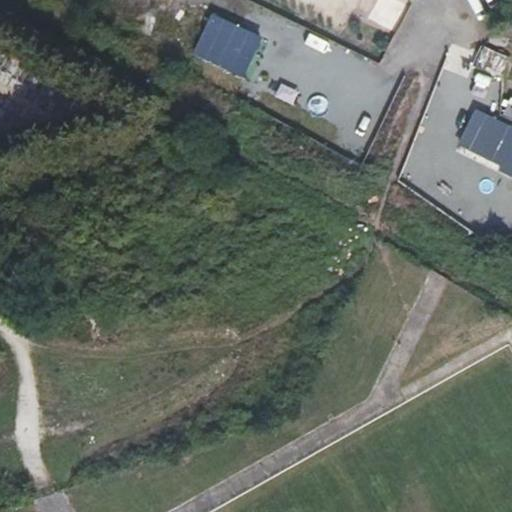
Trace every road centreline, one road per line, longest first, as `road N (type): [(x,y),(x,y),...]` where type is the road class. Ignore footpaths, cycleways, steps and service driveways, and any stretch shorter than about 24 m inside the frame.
road 1 (track): [(0,6),(384,220)]
road 2 (track): [(384,220),(362,268),(209,365),(126,409),(29,439)]
road 3 (track): [(44,494),(19,356),(0,323)]
road 4 (track): [(384,220),(511,292)]
